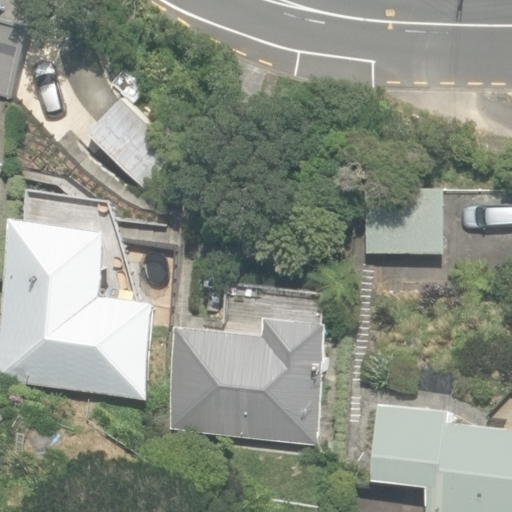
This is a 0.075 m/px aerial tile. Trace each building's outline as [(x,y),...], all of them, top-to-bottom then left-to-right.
[(0,92),(12,96),(33,25),(0,15),(0,92)] [(92,129),(149,185),(183,150),(126,94),(92,129)] [(179,226),(225,237),(244,155),(198,145),(179,226)] [(348,248),(445,253),(448,187),(352,182),(348,248)] [(0,352),(0,378),(150,396),(161,299),(108,293),(115,227),(15,216),(0,352)] [(321,444),(334,320),(328,319),(331,290),(233,279),(228,327),(183,322),(172,428),(321,444)] [(511,511),(511,426),(451,419),(452,408),(386,399),(376,478),(431,485),(428,511),(511,511)]
